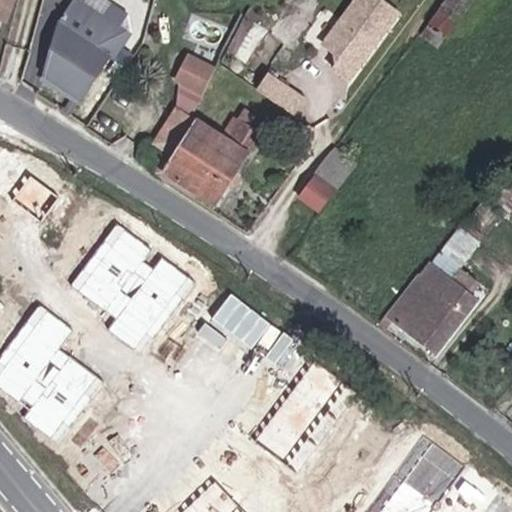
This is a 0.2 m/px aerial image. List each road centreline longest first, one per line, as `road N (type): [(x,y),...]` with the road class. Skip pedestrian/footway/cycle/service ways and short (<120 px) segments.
road 1 (residential): [(511,448),(388,351),(145,189),(0,105)]
road 2 (unknown): [(247,257),(315,132),(311,69)]
road 3 (residential): [(114,511),(244,383)]
